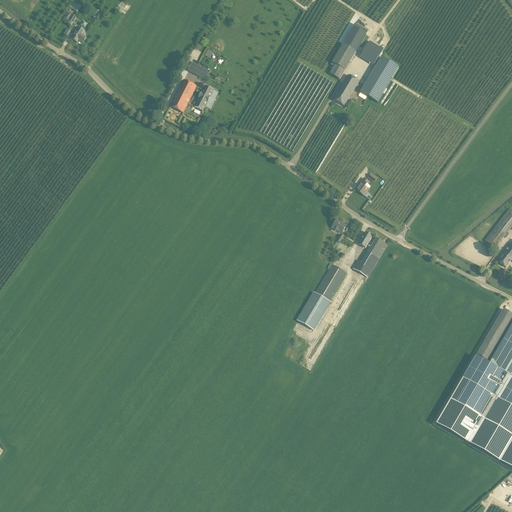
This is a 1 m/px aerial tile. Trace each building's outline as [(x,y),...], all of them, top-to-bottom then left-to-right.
[(70,9),(77,13),(81,7),(74,3),(70,9)] [(71,26),(76,18),(68,13),(63,22),(71,26)] [(80,29),(78,27),(71,40),(77,43),(76,43),(78,40),(83,43),(86,38),(81,35),(84,31),(83,30),(84,28),(86,25),(83,23),(81,27),(82,27),(80,29)] [(374,64),(383,50),(369,42),(361,56),(374,64)] [(331,65),(334,67),(330,74),(339,79),(355,53),(342,45),(332,63),(331,65)] [(210,58),(213,52),(208,49),(205,55),(210,58)] [(381,58),(373,71),(360,93),(377,103),(398,68),(381,58)] [(206,81),(210,72),(192,63),(188,72),(206,81)] [(344,106),(359,82),(348,76),(333,100),(344,106)] [(183,114),(196,87),(183,81),(170,107),(183,114)] [(205,107),(210,109),(218,93),(213,91),(214,91),(205,87),(194,107),(203,112),(205,107)] [(368,178),(374,183),(377,178),(371,174),(368,178)] [(363,196),(370,187),(367,185),(369,182),(364,179),(360,184),(361,184),(356,190),(363,196)] [(485,241),(495,249),(511,226),(511,211),(510,209),(485,241)] [(341,234),(346,226),(337,220),(332,228),(341,234)] [(365,249),(372,237),(365,233),(358,245),(365,249)] [(340,235),(333,248),(336,250),(344,237),(340,235)] [(376,239),(362,263),(358,261),(353,269),(368,278),(373,270),(379,260),(387,246),(376,239)] [(511,261),(511,243),(503,255),(498,262),(505,268),(511,261)] [(332,265),(315,294),(298,322),(314,331),(330,303),(329,302),(346,274),(332,265)] [(463,379),(436,426),(511,469),(511,314),(504,310),(463,379)] [(317,363),(322,352),(315,349),(310,360),(317,363)]
